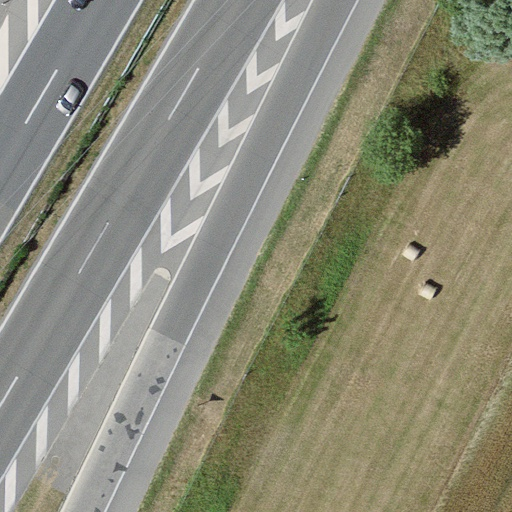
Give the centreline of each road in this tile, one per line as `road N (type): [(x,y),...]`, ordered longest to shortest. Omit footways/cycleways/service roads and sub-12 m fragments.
road 1 (motorway): [(85,511),(322,0)]
road 2 (motorway): [(0,408),(238,0)]
road 3 (motorway): [(98,0),(0,168)]
